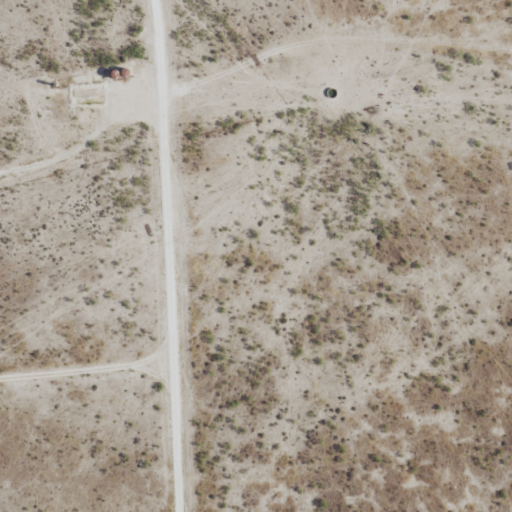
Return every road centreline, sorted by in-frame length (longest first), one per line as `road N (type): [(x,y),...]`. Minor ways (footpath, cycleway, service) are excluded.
road 1 (track): [(511,38),(307,32),(183,92),(148,132),(0,172)]
road 2 (track): [(153,511),(153,0)]
